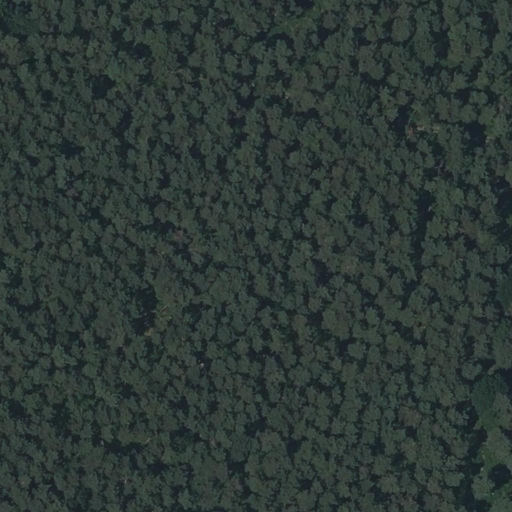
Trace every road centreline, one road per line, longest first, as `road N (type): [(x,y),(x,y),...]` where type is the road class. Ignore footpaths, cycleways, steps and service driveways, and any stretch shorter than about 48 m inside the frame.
road 1 (track): [(0,32),(511,150)]
road 2 (track): [(455,511),(511,251)]
